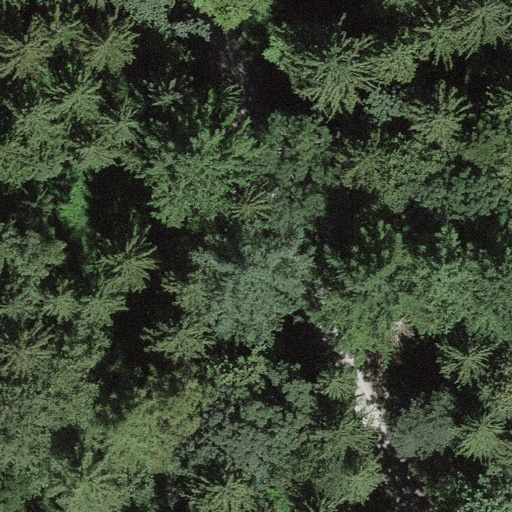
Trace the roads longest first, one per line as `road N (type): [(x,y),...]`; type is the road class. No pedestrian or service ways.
road 1 (track): [(405,511),(326,331),(223,0)]
road 2 (track): [(326,331),(511,482)]
